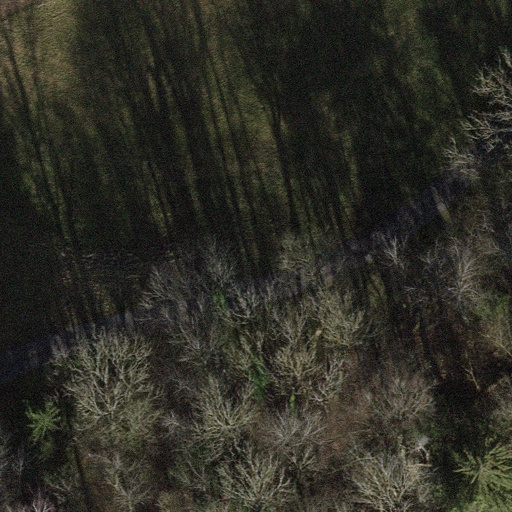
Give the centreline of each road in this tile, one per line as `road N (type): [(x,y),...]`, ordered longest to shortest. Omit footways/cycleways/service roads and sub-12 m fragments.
road 1 (unclassified): [(511,119),(443,197),(337,265),(0,367)]
road 2 (track): [(296,511),(198,306)]
